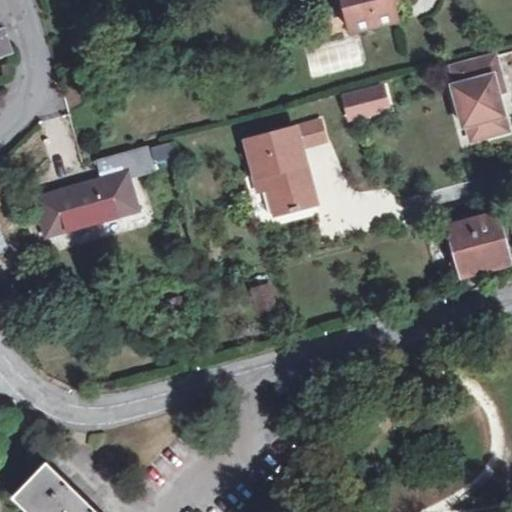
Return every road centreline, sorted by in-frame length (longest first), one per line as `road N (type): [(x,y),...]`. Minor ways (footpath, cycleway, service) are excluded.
road 1 (unclassified): [(96,406),(511,301)]
road 2 (residential): [(0,123),(34,82),(39,61),(22,0)]
road 3 (residential): [(96,406),(76,426),(76,445),(136,511)]
